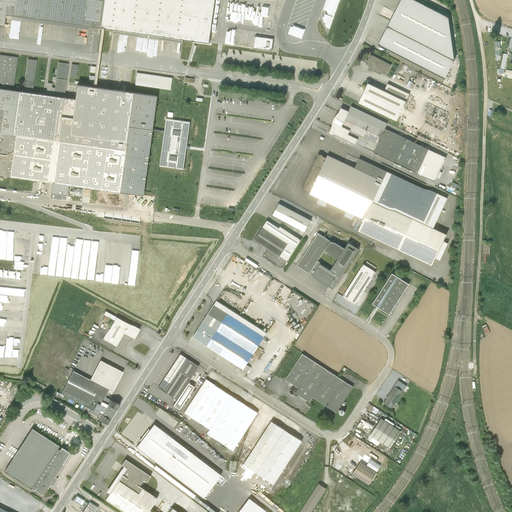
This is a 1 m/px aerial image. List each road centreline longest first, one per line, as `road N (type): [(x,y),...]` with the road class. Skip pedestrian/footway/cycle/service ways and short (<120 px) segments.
road 1 (unclassified): [(169,335),(325,435),(347,428),(389,365),(384,340),(230,241)]
road 2 (track): [(471,0),(485,72),(474,361)]
road 3 (secondary): [(56,511),(169,335)]
road 4 (unknown): [(253,0),(320,7),(322,35),(221,28)]
road 5 (secondary): [(230,241),(326,92)]
road 6 (unknown): [(25,410),(76,443),(63,478),(112,511)]
road 7 (unknown): [(148,409),(222,468),(230,496)]
